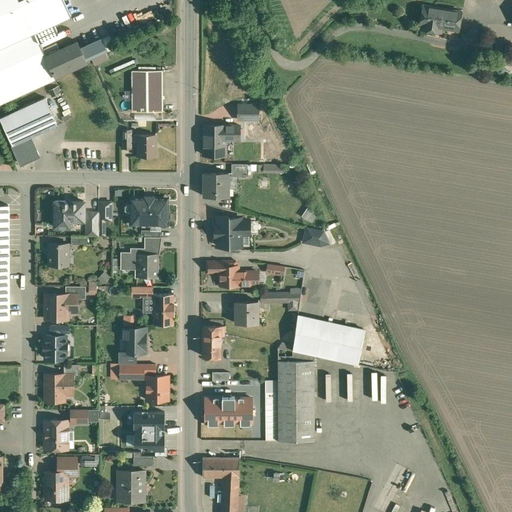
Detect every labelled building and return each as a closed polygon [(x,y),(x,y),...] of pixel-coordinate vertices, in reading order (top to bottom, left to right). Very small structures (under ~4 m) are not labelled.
[(0,0),(0,92),(51,69),(46,57),(42,49),(43,48),(42,48),(39,42),(40,41),(39,41),(35,33),(19,0),(0,0)] [(19,0),(35,33),(70,18),(61,0),(19,0)] [(462,12),(429,7),(428,15),(424,15),(423,23),(420,23),(420,24),(423,24),(422,29),(434,31),(435,27),(459,30),(462,12)] [(101,40),(85,47),(81,49),(87,62),(107,53),(101,40)] [(46,57),(51,69),(55,77),(87,62),(81,49),(77,42),(46,57)] [(162,71),(132,71),(132,112),(163,112),(162,71)] [(56,88),(50,91),(53,96),(59,94),(56,88)] [(44,94),(0,114),(0,118),(11,143),(20,162),(40,154),(31,133),(56,122),(44,94)] [(258,105),(238,105),(238,120),(258,120),(258,105)] [(240,126),(204,126),(204,155),(210,155),(212,157),(217,157),(219,155),(225,155),(225,140),(240,140),(240,126)] [(130,130),(122,130),(122,149),(131,149),(130,130)] [(155,135),(134,135),(134,142),(138,142),(137,157),(155,157),(155,135)] [(247,164),(231,164),(231,176),(247,176),(247,164)] [(228,173),(204,173),(204,197),(229,197),(229,189),(226,189),(226,174),(228,174),(228,173)] [(154,196),(145,196),(145,199),(132,199),(132,204),(128,204),(125,206),(125,210),(128,213),(135,213),(134,222),(140,222),(140,225),(152,225),(152,222),(165,222),(165,224),(166,224),(167,199),(154,199),(154,196)] [(0,257),(8,258),(8,201),(0,201),(0,257)] [(65,201),(55,201),(54,227),(64,227),(65,220),(84,220),(84,201),(83,201),(83,203),(65,202),(65,201)] [(112,202),(99,202),(99,212),(99,236),(105,236),(105,220),(111,220),(112,202)] [(99,212),(87,212),(87,236),(99,236),(99,212)] [(240,218),(228,218),(228,216),(217,216),(217,225),(215,225),(215,238),(217,238),(217,246),(232,246),(232,250),(240,249),(240,246),(242,246),(242,234),(249,234),(249,221),(240,221),(240,218)] [(324,231),(306,227),(303,242),(321,246),(330,243),(324,231)] [(150,237),(145,237),(145,249),(159,249),(160,237),(150,237)] [(68,243),(49,243),(49,265),(65,265),(65,249),(68,249),(68,243)] [(153,254),(139,253),(139,248),(131,248),(131,252),(123,252),(122,262),(127,262),(127,268),(137,268),(137,277),(158,277),(158,268),(156,268),(156,257),(153,254)] [(8,258),(0,257),(0,318),(8,318),(8,258)] [(221,262),(207,262),(207,272),(220,272),(220,267),(221,267),(221,262)] [(284,266),(268,264),(267,272),(283,274),(284,266)] [(258,272),(238,272),(238,266),(236,266),(221,267),(220,267),(220,272),(221,274),(219,274),(219,279),(221,279),(221,285),(238,285),(258,284),(258,272)] [(86,286),(66,286),(66,294),(77,294),(77,298),(85,299),(86,286)] [(278,293),(261,294),(261,301),(258,301),(258,302),(278,301),(278,293)] [(301,293),(278,293),(278,301),(288,301),(288,309),(298,310),(301,293)] [(66,294),(46,294),(45,319),(68,319),(68,306),(77,306),(77,298),(77,294),(66,294)] [(174,294),(153,295),(153,324),(173,324),(173,302),(175,303),(175,297),(174,297),(174,294)] [(258,301),(236,301),(236,324),(258,323),(258,302),(258,301)] [(352,326),(298,314),(293,350),(335,360),(342,330),(351,332),(352,326)] [(69,325),(51,325),(51,333),(61,333),(68,333),(69,325)] [(225,326),(203,326),(203,356),(220,356),(220,351),(223,351),(223,342),(221,342),(220,336),(225,335),(225,326)] [(351,332),(342,330),(335,360),(358,365),(365,335),(361,334),(363,329),(352,326),(351,332)] [(145,327),(135,327),(135,328),(123,328),(123,352),(126,352),(126,353),(135,353),(144,353),(144,335),(145,335),(145,327)] [(61,333),(52,333),(52,335),(46,335),(45,343),(44,343),(44,350),(45,350),(45,359),(52,359),(59,359),(65,359),(66,351),(67,351),(69,349),(69,345),(67,343),(66,343),(66,335),(61,335),(61,333)] [(314,356),(278,348),(278,441),(314,441),(314,356)] [(135,353),(126,353),(126,352),(123,352),(120,352),(119,364),(136,364),(135,353)] [(78,364),(64,364),(64,374),(73,374),(74,374),(74,375),(78,375),(78,364)] [(136,364),(119,364),(119,379),(144,379),(144,373),(144,364),(136,364)] [(156,364),(144,364),(144,373),(156,373),(156,364)] [(229,372),(213,373),(213,381),(229,381),(229,372)] [(64,374),(45,374),(45,390),(47,390),(47,401),(64,401),(64,387),(74,387),(74,375),(73,374),(64,374)] [(168,376),(147,376),(147,400),(156,400),(157,402),(159,400),(168,400),(168,376)] [(278,439),(277,392),(266,392),(266,439),(278,439)] [(222,398),(205,398),(205,422),(208,422),(208,425),(250,425),(250,422),(251,422),(251,398),(234,398),(234,396),(222,396),(222,398)] [(87,409),(71,409),(71,422),(87,422),(87,409)] [(68,420),(46,420),(46,430),(44,431),(44,437),(46,439),(46,448),(48,448),(50,449),(54,449),(56,448),(65,448),(65,430),(68,430),(68,420)] [(76,457),(58,457),(58,471),(66,471),(66,472),(76,472),(76,457)] [(239,458),(202,458),(202,476),(222,477),(239,477),(239,458)] [(144,470),(118,470),(118,488),(122,488),(122,498),(127,498),(127,500),(143,500),(143,485),(144,485),(144,470)] [(58,471),(46,471),(46,483),(44,484),(44,488),(46,490),(46,498),(66,498),(67,497),(68,495),(68,489),(66,488),(66,472),(66,471),(58,471)] [(237,511),(239,477),(222,477),(220,511),(237,511)]
